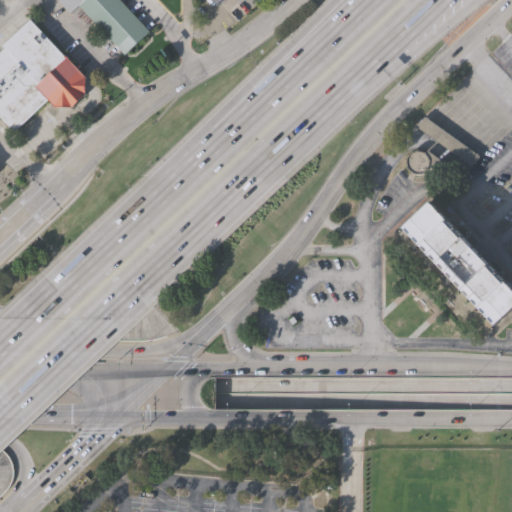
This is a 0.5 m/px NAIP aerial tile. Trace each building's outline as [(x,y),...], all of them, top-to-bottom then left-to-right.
[(121,0),(150,31),(125,55),(80,6),(71,14),(59,0),(121,0)] [(83,94),(69,104),(53,104),(50,101),(16,133),(0,115),(0,56),(7,50),(4,47),(32,21),(85,77),(83,94)] [(478,156),(469,164),(414,125),(423,116),(478,156)] [(449,166),(442,174),(428,165),(426,168),(422,172),(414,173),(408,170),(406,166),(405,162),(406,156),(410,152),(415,150),(421,150),(423,152),(425,150),(449,166)] [(511,322),(505,315),(490,329),(397,230),(430,199),(511,287),(511,322)]
